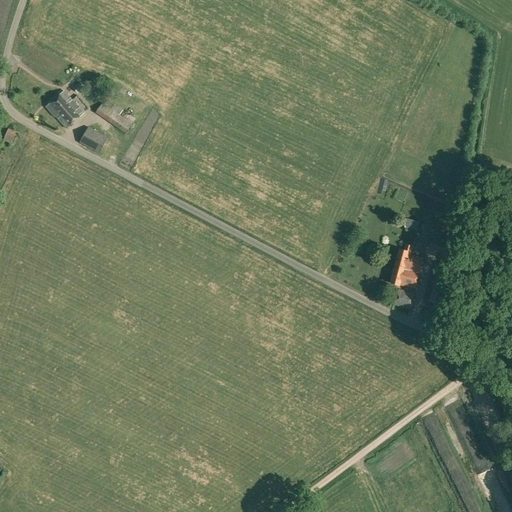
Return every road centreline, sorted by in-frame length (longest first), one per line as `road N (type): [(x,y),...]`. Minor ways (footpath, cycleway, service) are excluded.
road 1 (unclassified): [(511,420),(473,356),(42,139),(14,117),(0,86)]
road 2 (track): [(486,366),(279,511)]
